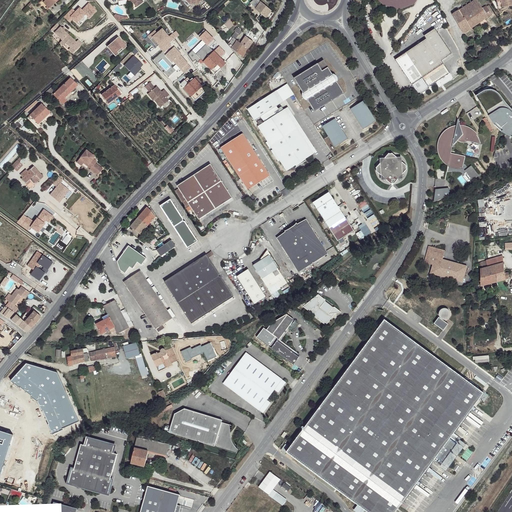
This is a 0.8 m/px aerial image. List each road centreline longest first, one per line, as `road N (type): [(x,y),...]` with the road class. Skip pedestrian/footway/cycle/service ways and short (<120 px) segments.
road 1 (unclassified): [(401,124),(424,171),(415,226),(383,282),(214,511)]
road 2 (primary): [(0,377),(129,205),(204,126)]
road 3 (unclassified): [(227,238),(401,124)]
road 4 (unclassified): [(97,0),(204,126)]
road 5 (tertiary): [(510,56),(401,124)]
road 6 (unknown): [(121,217),(55,155),(55,126)]
